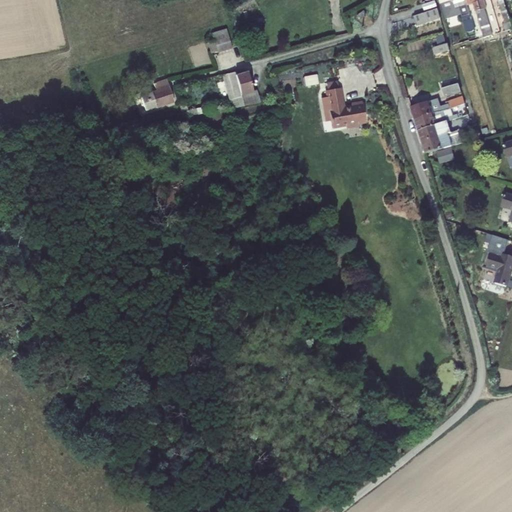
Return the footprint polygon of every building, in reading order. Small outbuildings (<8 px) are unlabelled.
[(436,0),(423,4),(425,10),(438,6),(436,0)] [(446,20),(454,18),(448,0),(440,0),(441,2),(446,20)] [(451,0),(455,9),(459,7),(462,17),(470,15),(468,8),(467,5),(465,0),(451,0)] [(481,11),(477,0),(465,0),(467,5),(474,3),(475,6),(476,12),(481,11)] [(487,9),(483,0),(477,0),(481,11),(476,12),(484,38),(492,35),(485,9),(487,9)] [(505,31),(511,28),(511,26),(503,0),(498,0),(505,24),(503,24),(505,31)] [(438,8),(414,16),(417,26),(441,18),(438,8)] [(356,15),(360,20),(367,15),(363,10),(356,15)] [(470,15),(462,17),(467,33),(475,31),(470,15)] [(218,50),(219,53),(233,48),(227,30),(213,34),(215,40),(209,42),(212,52),(218,50)] [(449,43),(433,48),(435,55),(451,51),(449,43)] [(238,73),(237,70),(229,72),(239,105),(262,100),(258,88),(254,89),(249,70),(238,73)] [(229,72),(224,74),(234,106),(239,105),(229,72)] [(304,76),(306,85),(319,83),(317,73),(304,76)] [(140,96),(145,111),(173,101),(166,80),(153,84),(156,91),(140,96)] [(338,88),(337,82),(326,83),(327,90),(338,88)] [(459,84),(442,88),(445,97),(462,92),(459,84)] [(340,88),(338,88),(327,90),(326,90),(327,97),(325,97),(327,104),(323,105),(326,122),(331,121),(332,128),(346,126),(347,128),(358,126),(358,124),(365,123),(362,102),(351,104),(351,106),(344,107),(340,88)] [(449,104),(441,106),(439,98),(411,108),(415,120),(434,113),(442,112),(444,111),(466,104),(463,97),(448,102),(449,104)] [(180,101),(185,115),(211,110),(210,105),(189,109),(186,99),(180,101)] [(444,111),(442,112),(434,113),(415,120),(419,131),(447,122),(444,111)] [(118,125),(120,132),(142,126),(140,119),(118,125)] [(452,133),(449,121),(447,122),(419,131),(423,143),(452,133)] [(464,133),(463,130),(452,133),(423,143),(426,154),(452,146),(450,138),(464,133)] [(511,141),(503,145),(507,158),(511,156),(511,141)] [(511,222),(511,195),(506,193),(502,206),(511,209),(511,217),(510,222),(511,222)] [(509,286),(511,276),(511,255),(505,254),(509,240),(495,235),(489,252),(492,253),(488,267),(500,271),(496,282),(509,286)] [(465,257),(469,250),(464,247),(460,254),(465,257)]
